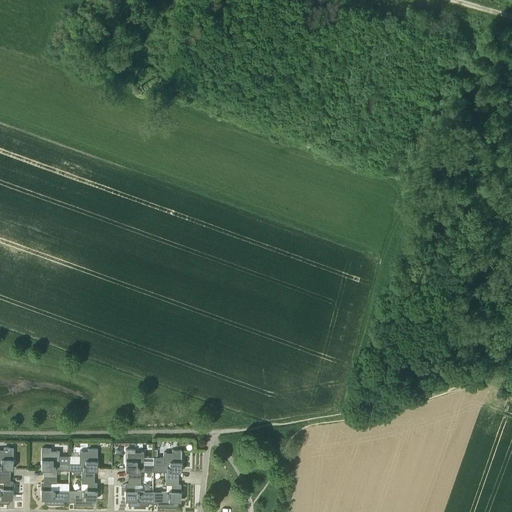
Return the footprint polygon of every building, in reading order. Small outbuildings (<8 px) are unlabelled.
[(13,469),(13,467),(13,448),(4,448),(4,450),(0,449),(0,475),(10,476),(10,469),(13,469)] [(59,463),(59,451),(51,451),(51,448),(41,448),(41,467),(41,470),(44,470),(43,476),(56,477),(56,474),(59,474),(60,472),(60,470),(69,471),(69,463),(59,463)] [(97,470),(97,468),(97,449),(88,449),(88,451),(79,451),(79,463),(69,463),(69,471),(81,471),(81,477),(94,477),(94,470),(97,470)] [(125,450),(125,468),(125,471),(128,471),(128,478),(141,478),(141,472),(153,472),(153,464),(143,464),(143,452),(135,452),(135,450),(125,450)] [(178,478),(178,472),(181,472),(181,450),(172,450),(172,453),(163,453),(163,465),(153,464),(153,472),(165,472),(165,478),(178,478)] [(0,503),(9,504),(9,498),(12,498),(12,496),(13,482),(10,482),(10,476),(0,475),(0,482),(3,482),(3,489),(0,489),(0,503)] [(41,499),(44,499),(44,504),(64,504),(64,502),(68,502),(68,503),(69,490),(50,490),(50,483),(56,483),(56,477),(43,476),(43,482),(41,482),(41,499)] [(96,500),(97,497),(97,483),(94,483),(94,477),(81,477),(81,484),(87,484),(87,490),(69,490),(68,503),(69,503),(69,502),(73,502),(73,505),(93,505),(93,500),(96,500)] [(125,494),(125,497),(124,500),(128,500),(128,506),(148,506),(148,503),(152,503),(152,504),(153,492),(134,491),(134,485),(140,485),(141,478),(128,478),(128,484),(125,484),(125,486),(121,486),(121,494),(125,494)] [(153,492),(152,504),(153,504),(153,503),(157,503),(157,506),(177,506),(177,502),(180,502),(181,485),(178,485),(178,478),(165,478),(165,485),(171,485),(171,492),(153,492)]
